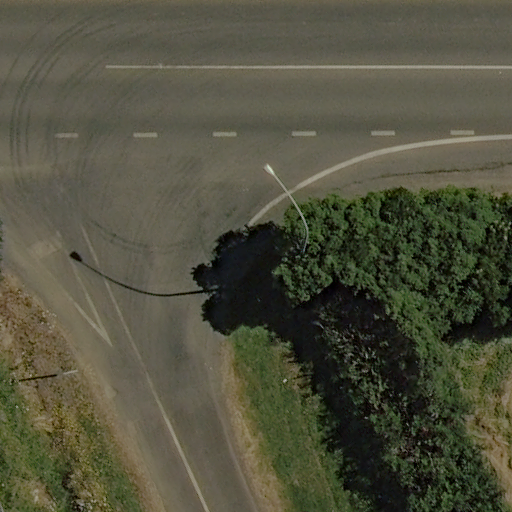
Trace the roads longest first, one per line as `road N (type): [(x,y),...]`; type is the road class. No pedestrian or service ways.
road 1 (residential): [(52,70),(60,167),(206,511)]
road 2 (primary): [(52,70),(511,69)]
